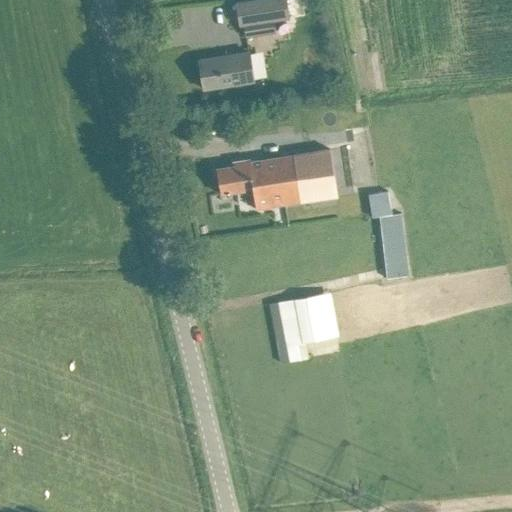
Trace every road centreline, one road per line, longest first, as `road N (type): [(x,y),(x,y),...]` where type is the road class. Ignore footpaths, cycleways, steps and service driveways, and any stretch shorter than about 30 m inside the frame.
road 1 (unclassified): [(224,511),(108,0)]
road 2 (track): [(367,511),(511,496)]
